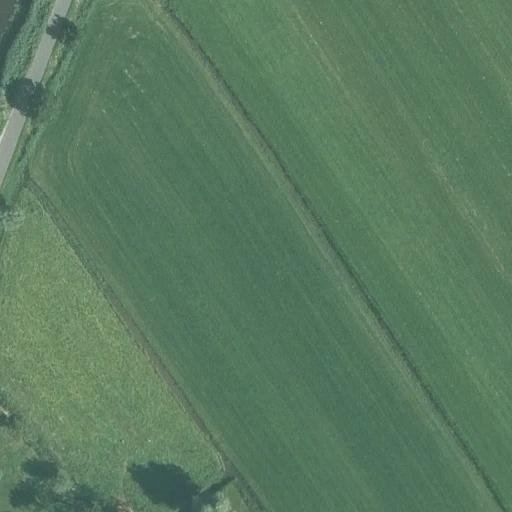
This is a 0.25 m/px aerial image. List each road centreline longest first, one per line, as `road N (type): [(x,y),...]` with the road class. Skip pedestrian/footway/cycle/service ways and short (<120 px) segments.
road 1 (track): [(462,511),(269,216),(114,0)]
road 2 (unclassified): [(0,166),(64,0)]
